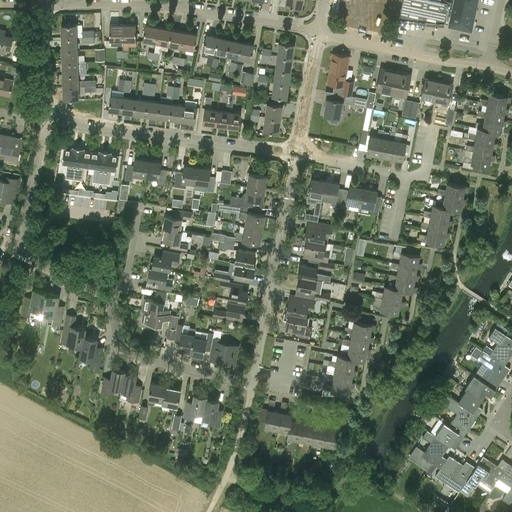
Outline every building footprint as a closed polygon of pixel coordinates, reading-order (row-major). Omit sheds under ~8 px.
[(286,0),(286,4),(304,8),(305,0),(286,0)] [(402,0),(399,19),(445,23),(448,24),(472,29),(478,0),(453,0),(452,5),(440,2),(440,0),(402,0)] [(62,37),(77,37),(77,25),(61,25),(62,37)] [(122,41),(122,25),(110,25),(110,41),(122,41)] [(136,46),(136,41),(136,25),(122,25),(122,41),(123,50),(129,50),(129,46),(136,46)] [(155,43),(158,27),(146,25),(143,41),(155,43)] [(171,30),(158,27),(155,43),(168,46),(171,30)] [(171,30),(168,46),(181,48),(184,32),(171,30)] [(197,34),(184,32),(181,48),(194,50),(197,34)] [(0,52),(5,53),(6,50),(10,51),(12,38),(0,34),(0,52)] [(216,53),(219,38),(206,35),(203,50),(216,53)] [(77,49),(77,37),(62,37),(62,50),(77,49)] [(219,38),(216,53),(226,56),(230,41),(219,38)] [(241,43),(230,41),(226,56),(238,58),(241,43)] [(241,43),(238,58),(250,61),(254,45),(241,42),(241,43)] [(278,56),(292,58),(294,44),(280,42),(278,56)] [(105,60),(105,47),(95,47),(95,60),(105,60)] [(262,48),(261,60),(270,61),(272,49),(262,48)] [(78,56),(77,49),(62,50),(62,63),(78,62),(83,62),(95,62),(95,55),(78,56)] [(332,54),(329,68),(346,71),(349,56),(332,54)] [(213,67),(215,58),(208,56),(206,65),(213,67)] [(278,56),(276,69),(290,71),(292,58),(278,56)] [(78,62),(62,63),(63,75),(78,74),(78,62)] [(235,72),(237,63),(231,62),(228,76),(233,77),(235,72)] [(372,76),(373,65),(364,64),(363,76),(372,76)] [(346,71),(329,68),(327,84),(334,85),(333,93),(334,93),(351,96),(354,82),(344,80),(346,71)] [(276,69),(274,82),(289,84),(290,71),(276,69)] [(390,94),(395,72),(381,69),(376,91),(390,94)] [(242,71),(240,82),(252,85),(255,74),(242,71)] [(410,75),(395,72),(390,94),(405,97),(410,75)] [(78,74),(63,75),(63,87),(79,87),(84,86),(84,87),(96,86),(95,80),(78,80),(78,74)] [(0,92),(1,92),(0,95),(9,97),(13,80),(0,77),(0,92)] [(187,84),(203,86),(204,79),(188,77),(187,84)] [(425,79),(421,97),(420,100),(424,101),(425,98),(434,100),(438,81),(425,79)] [(438,81),(434,100),(444,102),(443,106),(447,106),(448,103),(452,84),(438,81)] [(141,82),(140,91),(143,91),(142,94),(148,95),(150,83),(141,82)] [(289,84),(274,82),(273,96),(287,98),(289,84)] [(173,98),(175,86),(168,85),(166,97),(173,98)] [(96,86),(84,87),(84,92),(95,92),(95,98),(103,98),(102,87),(96,87),(96,86)] [(79,99),(79,87),(63,87),(64,100),(79,99)] [(367,99),(366,107),(373,108),(376,93),(369,91),(367,99)] [(479,103),(487,104),(504,108),(505,101),(509,102),(510,96),(489,92),(488,99),(480,98),(479,103)] [(334,93),(333,100),(326,99),(323,114),(331,116),(329,122),(338,124),(339,117),(342,102),(366,107),(367,99),(351,96),(334,93)] [(121,113),(123,98),(111,96),(109,111),(121,113)] [(135,99),(123,98),(121,113),(133,114),(135,99)] [(135,99),(133,114),(145,116),(147,101),(135,99)] [(408,116),(412,100),(405,99),(401,115),(408,116)] [(419,102),(412,100),(408,116),(416,118),(419,102)] [(147,101),(145,116),(157,118),(159,103),(147,101)] [(159,103),(157,118),(170,120),(172,104),(159,103)] [(266,117),(280,118),(281,105),(267,103),(266,117)] [(184,106),(172,104),(170,120),(182,121),(184,106)] [(478,110),(477,111),(469,110),(468,114),(484,117),(502,119),(503,113),(507,113),(508,108),(504,108),(487,104),(485,111),(478,110)] [(197,108),(184,106),(182,121),(195,123),(197,108)] [(451,125),(455,110),(448,108),(444,124),(451,125)] [(214,126),(217,111),(204,109),(202,124),(214,126)] [(229,112),(217,111),(214,126),(226,127),(229,112)] [(229,112),(226,127),(239,129),(241,114),(229,112)] [(280,118),(266,117),(264,130),(278,132),(280,118)] [(502,119),(484,117),(483,123),(475,121),(474,126),(477,127),(498,131),(499,131),(501,124),(505,125),(506,120),(502,119)] [(498,131),(477,127),(476,134),(468,132),(468,137),(475,139),(492,142),(493,135),(497,136),(498,131)] [(366,145),(369,129),(362,128),(359,143),(366,145)] [(377,138),(370,136),(366,157),(371,158),(372,154),(378,155),(383,138),(384,131),(379,130),(377,138)] [(394,141),(390,158),(389,161),(395,162),(396,159),(403,160),(404,153),(409,154),(413,132),(407,131),(406,135),(403,134),(401,142),(394,141)] [(383,138),(378,155),(378,159),(383,160),(384,156),(390,158),(394,141),(396,133),(391,132),(389,140),(383,138)] [(0,151),(6,152),(4,161),(16,164),(19,150),(13,149),(15,137),(0,133),(0,151)] [(492,142),(475,139),(474,146),(466,144),(465,149),(473,150),(490,154),(491,147),(495,148),(496,143),(492,142)] [(73,179),(77,148),(72,147),(71,150),(63,149),(61,164),(67,165),(65,178),(73,179)] [(89,168),(91,152),(83,151),(83,148),(77,148),(73,179),(81,181),(83,167),(89,168)] [(490,154),(473,150),(472,157),(464,156),(463,161),(488,165),(489,159),(493,160),(494,154),(490,154)] [(94,169),(92,182),(100,183),(105,151),(99,151),(99,153),(91,152),(89,168),(94,169)] [(105,151),(100,183),(109,184),(110,171),(116,172),(118,156),(110,155),(111,152),(105,151)] [(134,167),(127,166),(125,179),(132,180),(133,175),(146,177),(148,160),(135,159),(134,167)] [(148,160),(146,177),(158,179),(158,184),(165,185),(166,171),(160,170),(161,162),(148,160)] [(176,172),(174,186),(186,188),(186,182),(195,184),(197,167),(184,165),(183,173),(176,172)] [(210,169),(197,167),(195,184),(203,185),(203,190),(214,192),(216,177),(209,177),(210,169)] [(220,182),(230,184),(232,171),(222,170),(220,182)] [(247,186),(264,189),(266,176),(249,173),(247,186)] [(0,180),(0,199),(13,202),(17,179),(10,178),(9,182),(0,180)] [(319,198),(318,201),(316,202),(313,214),(305,213),(304,219),(318,222),(321,204),(323,198),(326,181),(312,178),(309,196),(319,198)] [(339,183),(326,181),(323,198),(332,200),(331,206),(340,208),(344,189),(338,188),(339,183)] [(437,193),(444,195),(462,198),(463,191),(467,192),(468,187),(446,183),(445,190),(438,189),(437,193)] [(349,190),(344,189),(340,208),(349,209),(350,203),(360,205),(363,188),(350,185),(349,190)] [(246,198),(237,197),(231,196),(230,204),(236,205),(244,206),(252,207),(253,200),(263,201),(264,189),(247,186),(246,198)] [(363,188),(360,205),(370,207),(369,213),(378,215),(382,196),(376,195),(377,190),(363,188)] [(436,200),(430,199),(429,203),(453,209),(459,210),(461,203),(465,204),(466,199),(462,198),(444,195),(443,201),(436,200)] [(123,213),(125,201),(118,200),(116,212),(123,213)] [(236,205),(230,204),(217,203),(216,210),(239,212),(238,217),(246,219),(245,227),(261,230),(264,215),(244,211),(244,206),(236,205)] [(429,204),(432,204),(431,211),(423,210),(422,215),(430,216),(447,219),(449,213),(452,214),(453,209),(429,203),(429,204)] [(164,228),(180,230),(182,218),(190,219),(191,211),(177,209),(175,216),(164,214),(162,227),(164,228)] [(207,224),(215,225),(217,210),(209,209),(207,224)] [(451,220),(447,219),(430,216),(428,223),(421,222),(420,227),(428,228),(445,232),(446,225),(450,226),(451,220)] [(307,239),(323,242),(325,234),(331,235),(333,224),(319,222),(318,228),(307,226),(304,239),(307,239)] [(261,230),(245,227),(244,234),(236,232),(234,239),(259,244),(261,230)] [(182,231),(180,230),(164,228),(162,240),(172,241),(171,248),(186,250),(187,244),(179,243),(182,231)] [(449,232),(445,232),(428,228),(426,235),(419,233),(418,238),(443,243),(444,237),(448,237),(449,232)] [(224,242),(234,244),(234,243),(235,237),(226,235),(226,234),(212,232),(211,238),(224,241),(224,242)] [(362,254),(367,239),(361,237),(357,252),(362,254)] [(307,239),(304,252),(316,254),(315,259),(318,260),(320,260),(327,262),(329,252),(323,251),(325,243),(323,242),(307,239)] [(234,244),(224,242),(220,241),(219,247),(233,249),(234,244)] [(252,266),(255,253),(237,249),(234,263),(236,263),(252,266)] [(399,263),(416,267),(420,268),(421,262),(417,262),(418,254),(394,250),(393,255),(400,256),(399,263)] [(152,268),(167,270),(169,271),(170,263),(178,265),(179,258),(178,258),(179,254),(166,252),(165,257),(154,255),(152,268)] [(318,260),(317,267),(333,270),(334,264),(334,263),(327,262),(320,260),(318,260)] [(416,267),(399,263),(391,262),(390,267),(398,268),(397,275),(416,280),(418,280),(419,274),(415,274),(416,267)] [(236,263),(237,264),(234,277),(251,280),(254,267),(252,266),(236,263)] [(317,267),(307,265),(300,264),(297,275),(299,276),(323,280),(324,274),(316,273),(317,267)] [(167,270),(152,268),(149,267),(147,279),(158,281),(157,287),(170,289),(170,286),(172,286),(173,279),(166,277),(167,270)] [(215,271),(213,278),(229,281),(231,274),(215,271)] [(353,271),(353,279),(366,279),(366,271),(353,271)] [(416,280),(397,275),(389,273),(388,279),(396,280),(394,287),(405,290),(405,289),(415,291),(416,286),(412,286),(414,279),(416,280)] [(323,280),(299,276),(297,288),(314,291),(315,284),(322,286),(323,280)] [(229,281),(213,278),(213,279),(220,280),(219,287),(225,288),(226,288),(226,289),(230,290),(228,300),(244,304),(247,292),(241,291),(242,285),(229,282),(229,281)] [(405,290),(394,287),(385,285),(383,292),(375,290),(374,295),(382,297),(403,301),(403,300),(399,300),(400,293),(404,294),(405,290)] [(42,311),(45,294),(46,292),(33,289),(31,301),(24,300),(21,314),(33,317),(35,310),(42,311)] [(156,290),(154,300),(144,298),(141,310),(143,311),(143,310),(169,315),(170,310),(163,309),(164,302),(166,292),(156,290)] [(316,292),(315,298),(329,301),(330,294),(316,292)] [(45,294),(42,311),(41,313),(49,315),(47,322),(60,325),(63,310),(56,308),(58,297),(45,294)] [(186,302),(197,304),(198,297),(188,295),(186,302)] [(305,316),(305,315),(306,307),(312,308),(314,298),(302,296),(301,302),(289,300),(286,312),(288,313),(288,312),(305,316)] [(403,301),(382,297),(381,303),(373,302),(372,307),(397,312),(398,305),(402,306),(403,301)] [(225,312),(221,311),(213,309),(212,316),(220,317),(235,320),(237,314),(242,315),(244,304),(228,300),(225,312)] [(143,310),(143,311),(141,322),(161,326),(163,319),(170,320),(168,328),(166,338),(173,339),(178,316),(171,314),(171,315),(169,315),(143,310)] [(288,312),(288,313),(286,325),(298,328),(297,334),(309,336),(311,325),(305,324),(307,316),(305,315),(305,316),(288,312)] [(82,346),(83,336),(85,328),(73,326),(75,316),(67,314),(62,337),(69,339),(68,343),(81,346),(82,346)] [(179,316),(178,316),(173,339),(180,340),(178,349),(190,352),(191,352),(195,328),(189,327),(188,334),(181,333),(183,325),(177,324),(179,316)] [(0,328),(1,329),(0,329),(0,331),(4,336),(6,334),(8,336),(16,328),(5,318),(0,323),(0,328)] [(375,324),(371,323),(353,320),(352,328),(344,326),(343,332),(350,333),(368,335),(370,328),(374,329),(375,324)] [(497,328),(506,334),(509,330),(499,324),(497,328)] [(485,345),(482,350),(481,350),(504,365),(511,352),(511,339),(506,335),(506,334),(495,326),(488,336),(497,342),(492,350),(485,345)] [(191,352),(190,352),(189,354),(202,357),(204,348),(210,349),(213,333),(195,330),(196,328),(195,328),(191,352)] [(213,333),(210,349),(208,360),(230,364),(234,346),(220,343),(222,331),(214,329),(213,333)] [(368,335),(350,333),(349,340),(342,338),(341,343),(348,345),(370,348),(366,347),(367,340),(371,341),(372,336),(368,335)] [(82,346),(81,346),(79,356),(91,359),(89,367),(98,369),(101,355),(94,353),(97,339),(83,336),(82,346)] [(370,348),(348,345),(347,352),(340,350),(339,354),(358,358),(364,359),(365,352),(369,353),(370,348)] [(481,350),(481,351),(477,348),(474,353),(478,355),(476,359),(487,366),(479,379),(483,381),(495,390),(509,368),(504,365),(481,350)] [(358,358),(339,354),(336,354),(335,361),(328,360),(327,365),(334,366),(355,370),(355,369),(352,369),(353,362),(357,363),(358,358)] [(355,370),(334,366),(332,373),(325,372),(324,377),(332,378),(353,382),(353,381),(349,381),(351,374),(354,374),(355,370)] [(121,389),(124,373),(124,371),(112,369),(110,381),(104,380),(102,392),(109,393),(110,387),(121,389)] [(124,373),(121,389),(121,391),(132,393),(130,400),(138,401),(140,389),(134,388),(136,375),(124,373)] [(483,381),(479,379),(473,374),(464,388),(466,389),(481,399),(486,392),(491,396),(495,390),(483,381)] [(353,382),(332,378),(330,385),(323,384),(322,388),(347,393),(348,386),(352,387),(353,382)] [(162,401),(165,387),(166,384),(151,382),(147,404),(154,405),(155,400),(162,401)] [(165,387),(162,401),(162,404),(169,406),(169,410),(176,412),(180,390),(165,387)] [(466,389),(458,401),(457,402),(478,415),(482,408),(477,405),(481,399),(466,389)] [(205,399),(206,399),(206,397),(193,394),(191,405),(185,404),(183,417),(194,419),(194,421),(201,423),(202,416),(205,399)] [(457,402),(458,401),(447,394),(441,403),(456,413),(448,425),(447,425),(459,433),(458,433),(463,436),(478,415),(457,402)] [(218,401),(206,399),(205,399),(202,416),(210,417),(208,424),(219,426),(222,413),(216,412),(218,401)] [(270,399),(268,408),(259,407),(258,418),(266,419),(265,426),(276,428),(280,411),(273,410),(275,400),(270,399)] [(280,411),(276,428),(288,431),(291,413),(285,412),(287,402),(282,401),(280,411)] [(140,406),(139,413),(138,417),(139,418),(139,421),(145,422),(145,419),(146,419),(148,406),(140,404),(140,406)] [(291,413),(288,431),(287,437),(299,439),(302,421),(295,420),(297,410),(292,409),(291,413)] [(302,421),(299,439),(311,441),(314,423),(307,422),(309,412),(303,411),(302,421)] [(174,413),(172,428),(171,434),(177,435),(178,429),(179,429),(181,414),(174,413)] [(315,413),(314,423),(311,441),(323,443),(325,425),(319,424),(321,414),(315,413)] [(325,425),(323,443),(334,445),(338,427),(331,426),(333,416),(327,415),(325,425)] [(443,422),(435,435),(449,445),(450,446),(458,433),(459,433),(447,425),(448,425),(443,422)] [(425,449),(426,449),(421,456),(431,462),(431,463),(440,469),(445,461),(440,458),(449,445),(435,435),(425,449)] [(188,450),(175,448),(174,455),(180,456),(180,457),(176,456),(175,458),(185,459),(185,457),(187,457),(188,450)] [(445,461),(440,469),(439,469),(435,476),(459,492),(462,487),(475,467),(466,460),(463,464),(449,455),(445,461)] [(483,455),(475,467),(462,487),(467,490),(471,484),(475,486),(481,476),(494,485),(498,478),(504,470),(483,455)] [(504,470),(498,478),(510,487),(502,499),(511,505),(511,503),(511,465),(508,463),(504,470)]
